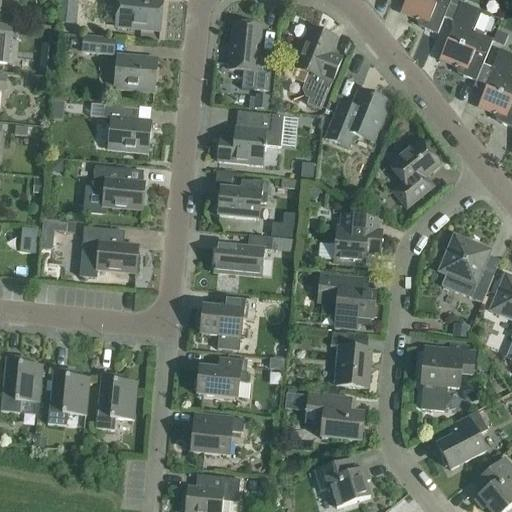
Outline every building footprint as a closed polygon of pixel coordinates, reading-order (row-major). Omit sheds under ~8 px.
[(53,0),(54,16),(65,16),(64,0),(53,0)] [(117,0),(115,27),(160,32),(163,1),(155,0),(117,0)] [(405,0),(399,17),(415,24),(419,22),(420,27),(424,28),(423,31),(436,36),(451,0),(405,0)] [(453,27),(438,64),(454,71),(457,69),(459,74),(463,76),(462,78),(475,83),(492,42),(473,33),(481,13),(461,4),(451,27),(453,27)] [(233,25),(228,71),(243,73),(241,91),(253,92),(268,93),(272,60),(258,58),(261,28),(233,25)] [(0,65),(7,66),(10,28),(0,27),(0,65)] [(320,112),(341,60),(330,56),(336,41),(309,30),(293,70),(308,76),(302,92),(305,99),(309,100),(306,106),(320,112)] [(508,37),(497,33),(492,44),(503,49),(508,37)] [(114,42),(83,39),(82,54),(113,57),(114,42)] [(491,74),(479,105),(476,111),(492,118),(496,117),(498,121),(502,123),(501,125),(511,129),(511,80),(511,78),(511,56),(499,51),(490,74),(491,74)] [(154,93),(157,62),(117,58),(114,90),(154,93)] [(39,65),(38,75),(52,76),(53,66),(39,65)] [(353,107),(340,102),(325,140),(349,150),(354,136),(373,144),(388,105),(359,93),(353,107)] [(255,96),(254,110),(267,111),(269,97),(255,96)] [(52,103),(51,121),(62,122),(63,104),(52,103)] [(147,155),(150,124),(129,122),(130,110),(103,107),(101,120),(110,121),(107,152),(147,155)] [(283,118),(243,114),(236,113),(234,141),(219,140),(217,164),(262,168),(264,148),(280,150),(283,118)] [(15,128),(14,136),(26,137),(27,129),(15,128)] [(406,210),(434,187),(426,178),(440,167),(419,142),(388,167),(403,185),(393,193),(406,210)] [(51,161),(50,173),(58,174),(62,170),(63,162),(51,161)] [(302,165),(300,179),(312,180),(314,166),(302,165)] [(102,219),(103,209),(142,212),(144,186),(119,183),(120,171),(95,168),(92,190),(84,189),(81,217),(102,219)] [(42,181),(33,180),(32,195),(41,196),(42,181)] [(238,181),(237,193),(220,191),(217,218),(257,222),(259,207),(265,207),(268,184),(238,181)] [(281,181),(280,190),(299,192),(300,183),(281,181)] [(314,187),(306,196),(313,202),(321,193),(314,187)] [(379,256),(381,233),(378,233),(380,221),(342,218),(341,230),(337,229),(333,265),(364,268),(365,255),(379,256)] [(83,230),(79,279),(96,281),(97,272),(135,276),(138,249),(119,247),(120,234),(83,230)] [(247,249),(217,246),(214,274),(260,279),(262,252),(271,253),(272,240),(248,237),(247,249)] [(454,237),(438,274),(446,277),(441,288),(482,304),(493,277),(482,272),(488,257),(491,252),(454,237)] [(277,242),(276,254),(293,256),(294,243),(277,242)] [(511,278),(505,276),(489,313),(511,322),(511,336),(511,340),(511,278)] [(375,296),(368,296),(369,282),(320,278),(317,304),(336,305),(334,330),(357,332),(359,320),(373,322),(375,296)] [(200,336),(219,338),(218,351),(238,353),(241,322),(253,323),(255,302),(226,299),(224,311),(202,309),(200,336)] [(453,326),(452,337),(467,339),(468,327),(453,326)] [(333,387),(366,390),(370,351),(345,349),(347,336),(331,335),(330,348),(337,349),(333,387)] [(424,350),(421,387),(423,387),(421,411),(444,413),(446,390),(458,391),(459,378),(471,379),(472,375),(474,355),(470,354),(449,352),(424,350)] [(5,358),(0,410),(0,413),(19,415),(20,404),(38,405),(42,367),(19,365),(20,359),(5,358)] [(196,397),(236,401),(238,384),(239,374),(245,375),(247,362),(222,360),(221,372),(199,370),(196,397)] [(52,370),(47,426),(66,428),(67,416),(85,418),(89,380),(66,377),(67,372),(52,370)] [(239,374),(238,384),(247,385),(247,375),(245,375),(239,374)] [(100,375),(94,431),(114,433),(115,421),(133,423),(136,384),(114,382),(115,377),(100,375)] [(351,415),(352,401),(308,396),(305,424),(322,426),(320,440),(360,444),(363,417),(351,415)] [(477,413),(445,430),(450,440),(437,448),(449,472),(485,453),(476,437),(486,432),(477,413)] [(244,422),(194,417),(190,454),(228,458),(230,434),(242,435),(244,422)] [(34,437),(33,449),(45,450),(46,438),(34,437)] [(486,508),(488,511),(505,511),(511,507),(511,485),(510,483),(511,481),(511,469),(504,460),(473,485),(482,496),(474,502),(482,511),(486,508)] [(352,461),(314,473),(321,494),(330,491),(336,510),(369,500),(364,484),(369,483),(365,471),(356,474),(352,461)] [(236,511),(237,505),(240,482),(196,477),(194,495),(186,494),(184,511),(236,511)] [(260,480),(259,492),(272,493),(273,481),(260,480)]
